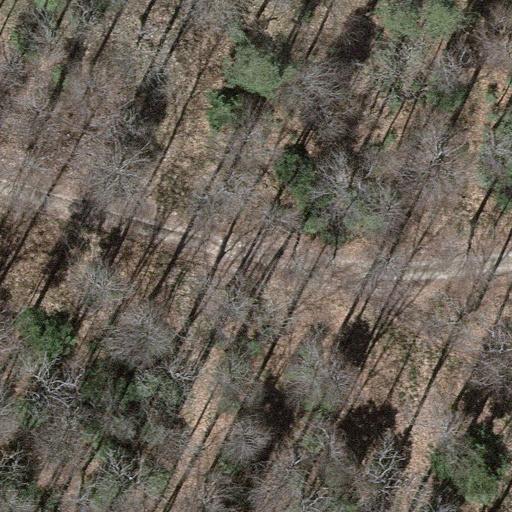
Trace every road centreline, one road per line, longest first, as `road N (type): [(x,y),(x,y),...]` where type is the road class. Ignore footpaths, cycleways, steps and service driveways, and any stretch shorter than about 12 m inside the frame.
road 1 (track): [(511,262),(325,284),(0,180)]
road 2 (track): [(403,275),(511,344)]
